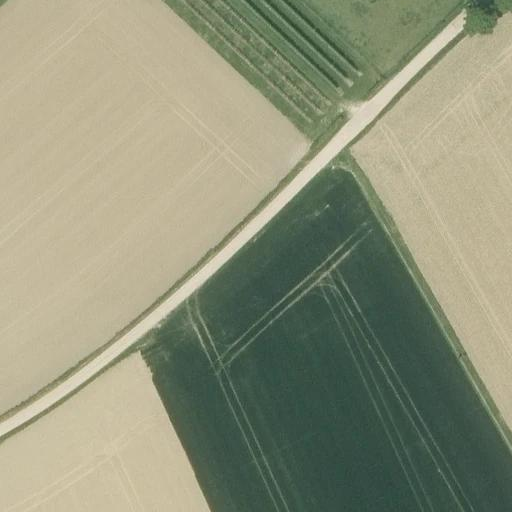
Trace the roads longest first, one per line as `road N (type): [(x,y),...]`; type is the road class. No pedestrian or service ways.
road 1 (track): [(0,429),(134,335),(339,139)]
road 2 (track): [(339,139),(483,0)]
